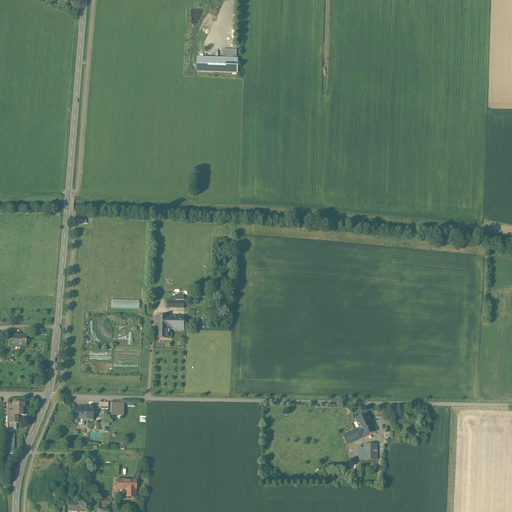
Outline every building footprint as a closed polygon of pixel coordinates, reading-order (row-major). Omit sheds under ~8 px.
[(237,50),(223,50),(223,58),(237,58),(237,50)] [(223,58),(197,57),(197,58),(197,72),(237,73),(237,59),(238,59),(238,58),(237,58),(223,58)] [(185,296),(176,296),(176,301),(167,301),(167,308),(184,308),(185,296)] [(184,316),(157,316),(157,330),(169,330),(184,330),(184,316)] [(169,330),(157,330),(157,338),(169,338),(169,330)] [(26,335),(14,335),(13,346),(25,346),(26,335)] [(24,403),(13,403),(13,405),(12,405),(12,410),(13,410),(13,411),(14,411),(14,412),(18,412),(18,415),(21,415),(21,412),(23,412),(23,407),(24,407),(24,403)] [(111,403),(111,415),(123,416),(124,403),(111,403)] [(93,409),(75,408),(75,419),(80,419),(84,419),(84,421),(92,421),(93,409)] [(367,413),(356,418),(360,427),(371,422),(367,413)] [(360,427),(343,435),(347,445),(376,432),(371,422),(360,427)] [(376,444),(364,445),(364,447),(359,448),(359,460),(377,459),(376,444)] [(126,497),(135,498),(136,480),(117,480),(116,489),(126,489),(126,497)] [(108,511),(110,504),(99,502),(96,511),(108,511)]
